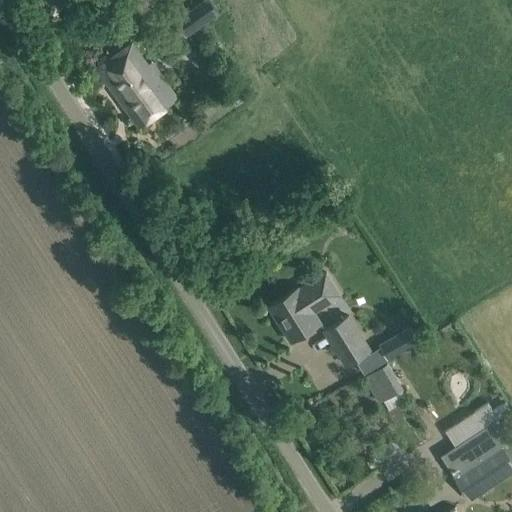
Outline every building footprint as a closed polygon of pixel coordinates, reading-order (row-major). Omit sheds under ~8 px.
[(209,0),(201,0),(185,12),(196,27),(218,12),(209,0)] [(141,63),(128,44),(96,67),(139,126),(178,98),(150,57),(141,63)] [(298,285),(268,304),(277,317),(280,315),(294,337),(290,339),(291,340),(321,321),(314,312),(342,294),(327,270),(299,288),(298,285)] [(322,329),(345,363),(371,346),(348,312),(322,329)] [(410,324),(379,342),(384,351),(388,358),(419,340),(415,333),(410,324)] [(366,374),(383,406),(411,392),(393,359),(366,374)] [(498,416),(441,453),(469,498),(511,470),(511,438),(511,437),(498,416)] [(382,463),(403,455),(396,438),(375,446),(382,463)]
